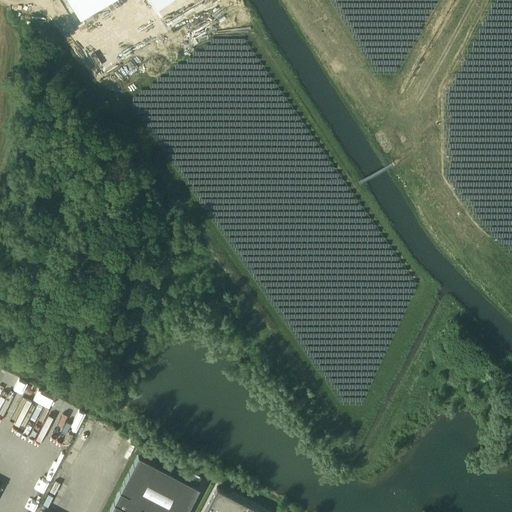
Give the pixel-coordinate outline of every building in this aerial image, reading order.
[(68,0),(80,18),(110,0),(150,0),(156,7),(166,0),(68,0)] [(43,403),(48,392),(34,386),(29,396),(43,403)] [(134,451),(139,454),(145,444),(140,441),(134,451)] [(141,455),(109,511),(185,511),(199,487),(141,455)] [(51,457),(44,476),(53,479),(60,460),(51,457)] [(39,476),(24,506),(35,511),(50,482),(39,476)] [(220,511),(230,494),(217,487),(203,511),(220,511)] [(237,511),(244,501),(230,494),(220,511),(237,511)] [(254,511),(257,508),(244,501),(237,511),(254,511)]
